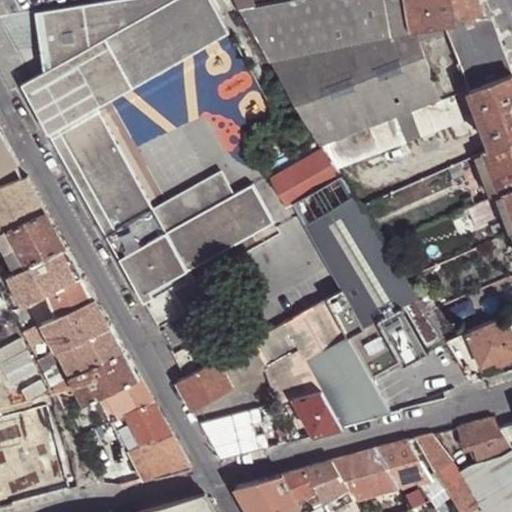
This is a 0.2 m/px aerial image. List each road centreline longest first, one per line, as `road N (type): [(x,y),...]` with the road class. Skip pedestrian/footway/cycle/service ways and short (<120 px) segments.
road 1 (residential): [(0,91),(215,475)]
road 2 (residential): [(215,475),(511,397)]
road 3 (residential): [(77,511),(215,475)]
